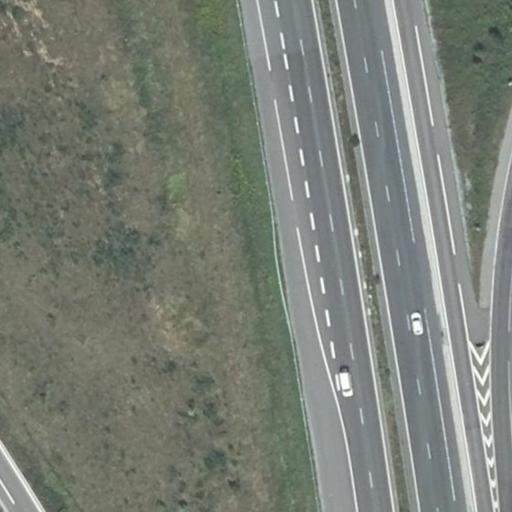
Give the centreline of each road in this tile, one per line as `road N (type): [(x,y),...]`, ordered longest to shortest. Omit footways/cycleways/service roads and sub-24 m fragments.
road 1 (motorway): [(485,511),(401,0)]
road 2 (motorway): [(292,0),(374,511)]
road 3 (motorway): [(433,511),(356,0)]
road 4 (motorway): [(508,511),(499,419),(511,237)]
